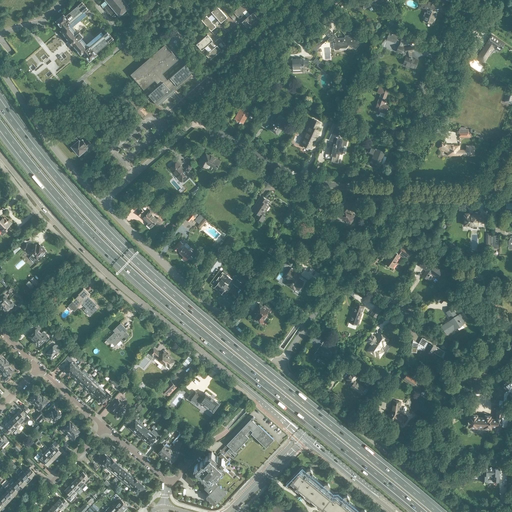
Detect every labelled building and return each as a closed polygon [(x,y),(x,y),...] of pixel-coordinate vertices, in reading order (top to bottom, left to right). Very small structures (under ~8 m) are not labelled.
[(105,0),(101,4),(103,7),(104,7),(111,16),(113,19),(119,15),(120,14),(121,15),(124,14),(127,12),(127,11),(128,9),(128,8),(129,7),(134,2),(132,0),(105,0)] [(426,13),(425,15),(424,20),(432,23),(435,13),(432,12),(433,10),(435,5),(423,0),(421,0),(420,4),(428,7),(426,13)] [(87,9),(88,8),(82,1),(77,5),(65,16),(64,14),(56,20),(61,26),(61,25),(63,28),(61,30),(64,34),(69,40),(68,40),(69,41),(71,43),(71,44),(72,44),(73,45),(75,48),(81,54),(82,53),(84,52),(86,54),(85,55),(90,60),(97,54),(96,53),(109,42),(110,42),(110,41),(113,39),(114,38),(113,37),(113,38),(112,37),(113,37),(112,36),(109,33),(109,32),(108,32),(107,31),(106,31),(106,32),(103,34),(101,31),(87,43),(82,37),(83,36),(79,31),(77,32),(72,26),(87,14),(84,11),(87,9)] [(237,17),(240,15),(245,20),(242,23),(247,28),(258,18),(253,13),(247,18),(243,13),(248,7),(244,2),(233,12),(237,17)] [(212,22),(206,16),(201,20),(211,31),(216,27),(214,24),(219,19),(222,22),(227,17),(217,6),(212,11),(217,17),(212,22)] [(214,48),(209,42),(212,40),(207,34),(196,44),(201,49),(207,44),(212,50),(206,55),(210,60),(221,50),(217,45),(214,48)] [(334,34),(327,40),(329,42),(330,41),(331,41),(332,41),(333,42),(333,49),(335,50),(338,50),(340,48),(347,47),(348,46),(348,45),(348,44),(350,44),(355,49),(361,43),(353,36),(348,37),(348,36),(345,36),(345,37),(337,38),(334,34)] [(491,36),(486,42),(487,43),(477,59),(483,62),(494,46),(500,51),(505,44),(499,40),(499,41),(491,36)] [(399,46),(397,51),(401,53),(402,52),(403,53),(403,55),(406,56),(403,64),(415,68),(418,61),(414,59),(413,60),(412,59),(412,57),(411,57),(410,51),(413,51),(413,47),(404,48),(403,48),(403,47),(405,43),(401,41),(401,42),(399,46)] [(315,54),(318,51),(316,49),(321,45),(319,42),(311,48),(315,54)] [(176,90),(193,75),(185,66),(168,80),(162,73),(179,59),(165,44),(147,60),(148,61),(132,76),(135,79),(134,81),(137,81),(144,89),(155,80),(159,85),(148,95),(158,106),(158,105),(157,103),(174,88),(176,90)] [(316,57),(313,61),(317,64),(316,67),(320,70),(322,68),(323,66),(322,66),(320,64),(322,61),(316,57)] [(309,66),(308,59),(303,60),(303,59),(299,59),(296,59),(292,59),(292,65),(287,65),(287,70),(292,70),(292,72),(302,72),(303,71),(303,70),(303,66),(309,66)] [(482,73),(485,68),(475,61),(472,66),(482,73)] [(384,100),(388,90),(382,88),(380,93),(381,93),(378,102),(377,102),(374,110),(385,114),(388,106),(384,105),(384,104),(384,102),(385,102),(385,101),(384,100)] [(503,102),(511,105),(511,103),(511,94),(507,92),(503,102)] [(131,100),(139,109),(142,106),(134,98),(131,100)] [(239,111),(238,114),(237,114),(235,118),(234,117),(234,118),(235,119),(237,122),(239,121),(242,122),(248,112),(250,108),(243,104),(242,106),(243,108),(243,109),(240,108),(239,111)] [(283,117),(279,114),(277,118),(274,122),(273,121),(271,124),(272,125),(269,129),(276,133),(284,122),(280,120),(283,117)] [(307,138),(303,147),(307,149),(308,147),(309,148),(310,148),(315,137),(316,138),(320,130),(317,129),(320,122),(313,119),(307,132),(306,132),(304,136),(305,136),(304,137),(307,138)] [(345,140),(346,139),(340,137),(340,136),(339,136),(339,135),(338,136),(337,136),(337,137),(337,136),(339,133),(343,134),(345,130),(341,128),(335,125),(328,140),(334,142),(334,143),(333,143),(333,147),(332,146),(331,149),(332,149),(331,153),(331,154),(331,156),(332,156),(331,161),(338,162),(340,154),(342,154),(344,145),(346,146),(347,140),(345,140)] [(466,129),(466,127),(460,127),(460,129),(459,129),(459,137),(470,137),(470,134),(468,134),(468,129),(466,129)] [(92,144),(87,139),(84,141),(82,139),(80,141),(76,137),(72,140),(74,142),(71,145),(80,156),(87,150),(89,152),(91,150),(91,149),(94,147),(92,144)] [(459,150),(459,146),(453,146),(453,145),(452,145),(451,146),(449,146),(442,142),(439,148),(448,153),(448,151),(451,151),(451,155),(474,155),(474,146),(466,146),(466,150),(459,150)] [(369,146),(367,152),(373,154),(370,162),(379,165),(380,165),(383,156),(383,155),(384,152),(369,146)] [(202,155),(198,163),(206,168),(208,164),(214,167),(216,169),(218,166),(221,161),(209,154),(207,158),(202,155)] [(186,172),(187,170),(188,171),(192,167),(189,163),(184,167),(185,167),(183,169),(177,162),(170,168),(182,182),(189,175),(186,172)] [(270,179),(268,183),(265,181),(262,185),(265,186),(267,183),(272,186),(277,179),(272,175),(270,179)] [(263,215),(269,206),(266,204),(268,201),(264,198),(259,204),(258,204),(257,206),(255,205),(252,210),(258,214),(256,217),(262,221),(265,217),(263,215)] [(324,201),(321,205),(329,211),(332,206),(324,201)] [(351,206),(346,203),(343,208),(343,209),(341,211),(343,212),(340,216),(346,220),(346,221),(346,222),(347,223),(348,223),(349,222),(350,222),(353,218),(352,218),(354,215),(352,214),(353,212),(349,209),(351,206)] [(157,219),(151,214),(152,212),(150,210),(146,214),(141,209),(137,214),(140,216),(141,215),(148,222),(147,224),(151,228),(155,223),(158,226),(162,222),(158,218),(157,219)] [(197,214),(192,210),(185,218),(190,223),(197,214)] [(478,222),(486,222),(487,216),(482,216),(482,218),(478,218),(478,215),(477,215),(477,213),(473,213),(473,215),(469,215),(469,213),(465,213),(465,215),(464,215),(464,225),(472,225),(472,228),(477,229),(477,225),(478,225),(478,222)] [(5,220),(3,218),(0,220),(0,231),(1,233),(2,232),(3,234),(5,233),(8,230),(7,228),(12,224),(9,220),(8,221),(6,219),(5,220)] [(180,241),(173,248),(176,251),(177,250),(183,256),(182,257),(186,260),(192,254),(187,249),(190,246),(186,243),(184,246),(182,245),(183,244),(180,241)] [(275,241),(268,252),(273,255),(280,245),(275,241)] [(47,251),(44,249),(45,247),(43,246),(41,245),(39,242),(32,249),(27,244),(22,248),(25,251),(26,250),(31,255),(30,257),(34,261),(40,255),(41,256),(47,251)] [(400,251),(408,256),(410,253),(402,248),(400,251)] [(390,254),(391,255),(391,256),(390,257),(385,263),(392,268),(396,262),(395,261),(399,255),(393,250),(390,254)] [(305,259),(308,255),(300,251),(299,253),(297,251),(296,253),(294,252),(293,255),(304,262),(305,259)] [(290,254),(288,258),(295,263),(298,259),(290,254)] [(427,269),(426,270),(422,276),(427,279),(431,273),(437,278),(442,271),(423,259),(419,265),(424,269),(425,267),(427,269)] [(303,268),(298,265),(295,270),(291,268),(285,277),(289,279),(286,283),(294,288),(296,285),(300,287),(304,281),(297,276),(299,273),(299,274),(303,268)] [(250,286),(254,280),(243,271),(234,284),(242,290),(247,283),(250,286)] [(212,285),(224,293),(228,287),(226,285),(227,284),(231,278),(225,274),(222,272),(216,280),(212,285)] [(484,286),(472,289),(472,292),(474,291),(475,296),(486,293),(484,286)] [(97,305),(87,296),(89,294),(85,289),(69,305),(75,310),(78,307),(77,306),(82,301),(83,303),(86,307),(84,310),(90,315),(92,313),(97,308),(95,306),(97,305)] [(8,301),(10,299),(5,294),(0,298),(0,308),(0,309),(1,308),(1,307),(8,300),(8,301)] [(16,305),(19,308),(25,302),(23,299),(16,305)] [(11,303),(8,301),(8,300),(1,307),(1,308),(6,313),(9,311),(8,310),(11,307),(13,309),(15,306),(14,304),(12,302),(11,302),(11,303)] [(349,319),(348,321),(357,324),(358,322),(364,306),(356,303),(354,308),(354,310),(353,310),(353,311),(352,310),(349,319)] [(255,313),(255,314),(256,315),(254,318),(256,319),(255,319),(256,320),(256,321),(258,322),(259,322),(261,323),(262,323),(268,315),(266,314),(270,308),(267,306),(265,308),(259,304),(256,308),(258,309),(255,313)] [(462,313),(457,316),(452,308),(446,312),(451,320),(442,326),(444,329),(443,329),(446,334),(456,327),(457,328),(462,324),(467,321),(462,313)] [(380,313),(374,309),(371,314),(376,318),(380,313)] [(107,339),(104,342),(107,344),(109,342),(111,343),(113,342),(116,345),(121,339),(123,341),(125,339),(126,340),(127,338),(130,335),(126,332),(128,330),(121,323),(113,330),(115,332),(107,339)] [(34,341),(41,333),(38,330),(41,328),(37,325),(35,327),(36,328),(33,332),(33,331),(31,333),(30,331),(27,334),(34,341)] [(47,341),(50,338),(43,331),(41,333),(34,341),(33,341),(36,344),(37,344),(39,345),(45,339),(47,341)] [(382,344),(382,345),(384,344),(387,340),(384,338),(384,336),(382,335),(381,335),(379,334),(376,339),(371,335),(368,341),(373,344),(369,350),(369,351),(370,351),(370,352),(371,353),(372,353),(372,354),(373,354),(374,354),(375,354),(379,357),(381,353),(381,351),(378,350),(382,344)] [(431,354),(432,352),(443,358),(445,351),(437,347),(436,348),(435,347),(435,346),(434,346),(434,345),(433,345),(433,344),(432,344),(431,344),(430,344),(429,343),(429,342),(422,338),(418,344),(416,344),(416,342),(413,340),(411,352),(416,353),(417,349),(424,350),(431,354)] [(56,355),(59,352),(60,350),(60,349),(60,348),(60,347),(58,345),(56,345),(55,345),(54,345),(53,346),(47,353),(49,355),(51,358),(55,354),(56,355)] [(319,346),(311,358),(315,361),(319,356),(327,362),(332,353),(325,348),(324,349),(319,346)] [(162,355),(154,347),(147,355),(151,359),(152,358),(162,366),(164,363),(170,368),(175,361),(164,352),(162,355)] [(77,366),(79,365),(75,362),(76,362),(72,358),(68,363),(69,364),(65,369),(67,370),(66,372),(69,375),(70,374),(77,366)] [(0,371),(1,372),(3,371),(9,366),(8,365),(9,365),(7,363),(8,362),(5,359),(0,363),(0,368),(1,369),(0,369),(0,371)] [(70,374),(72,376),(72,377),(74,378),(75,378),(82,371),(79,369),(81,367),(79,365),(77,366),(70,374)] [(9,366),(3,371),(1,372),(5,376),(2,379),(5,382),(11,376),(9,375),(13,370),(9,366)] [(80,383),(87,376),(82,371),(75,378),(76,378),(76,380),(77,381),(78,381),(80,383)] [(362,393),(365,395),(369,389),(363,385),(362,386),(355,381),(355,380),(357,377),(351,373),(346,379),(349,381),(347,384),(350,386),(350,387),(353,388),(361,393),(362,393)] [(87,389),(95,380),(88,374),(87,376),(80,383),(82,384),(82,386),(84,387),(85,387),(87,389)] [(467,420),(467,424),(469,424),(469,427),(476,427),(476,428),(477,428),(477,429),(482,429),(482,428),(483,428),(484,428),(491,429),(491,426),(501,427),(507,427),(508,416),(505,416),(506,411),(504,411),(505,403),(506,403),(507,396),(509,393),(511,396),(511,377),(503,385),(507,391),(504,394),(503,400),(499,400),(498,407),(496,407),(496,414),(495,419),(491,419),(492,416),(490,416),(484,415),(484,418),(481,417),(481,418),(480,418),(480,417),(477,417),(477,415),(471,414),(471,415),(470,415),(469,420),(467,420)] [(115,378),(112,382),(117,386),(120,383),(115,378)] [(92,393),(99,385),(100,384),(95,380),(87,389),(89,390),(89,391),(90,393),(91,393),(92,393)] [(162,389),(168,395),(177,387),(170,380),(162,389)] [(97,398),(103,390),(104,389),(99,385),(92,393),(92,394),(93,396),(94,396),(97,398)] [(124,386),(119,391),(123,395),(128,389),(127,389),(129,387),(126,385),(125,386),(124,386)] [(97,398),(96,399),(99,402),(100,401),(102,403),(107,398),(108,399),(112,395),(107,391),(106,393),(103,390),(97,398)] [(220,402),(208,393),(205,390),(201,395),(195,391),(189,399),(198,405),(200,402),(213,411),(220,402)] [(35,404),(42,397),(37,392),(35,395),(34,394),(28,400),(32,404),(34,406),(35,404)] [(41,408),(47,402),(45,400),(46,399),(43,396),(42,397),(35,404),(38,407),(36,409),(39,412),(33,418),(36,421),(42,415),(43,413),(39,410),(41,408)] [(123,404),(118,399),(110,408),(114,411),(112,412),(118,417),(121,414),(122,415),(123,415),(124,415),(125,414),(126,413),(126,412),(125,411),(124,410),(125,409),(121,407),(123,404)] [(389,416),(394,420),(395,419),(400,424),(402,422),(402,421),(403,420),(405,421),(406,419),(407,418),(407,417),(407,416),(407,415),(406,415),(405,415),(405,414),(404,414),(403,415),(402,415),(399,412),(400,401),(393,400),(392,408),(391,409),(390,412),(391,413),(389,416)] [(144,407),(140,404),(135,411),(138,413),(144,407)] [(27,413),(30,410),(24,405),(21,408),(27,413)] [(23,426),(30,419),(24,414),(24,413),(20,409),(18,411),(13,416),(22,424),(23,426)] [(48,415),(45,418),(48,421),(50,419),(53,422),(53,421),(54,422),(54,421),(55,422),(61,415),(60,414),(60,413),(60,412),(59,410),(57,411),(56,410),(56,411),(55,409),(52,412),(52,411),(51,412),(51,411),(48,415)] [(42,415),(36,421),(39,424),(44,417),(42,415)] [(18,428),(22,424),(13,416),(9,421),(16,427),(16,426),(18,428)] [(258,425),(254,422),(254,421),(253,420),(255,417),(254,416),(227,444),(235,452),(236,451),(249,437),(246,434),(250,429),(253,431),(251,433),(266,447),(274,439),(259,424),(258,425)] [(131,424),(129,427),(131,429),(132,430),(133,431),(134,431),(135,431),(141,423),(143,421),(144,419),(141,417),(138,420),(136,419),(134,421),(133,421),(130,424),(131,424)] [(12,432),(14,429),(16,427),(9,421),(4,425),(6,427),(3,430),(8,435),(11,431),(11,432),(12,432)] [(71,424),(68,421),(67,423),(66,423),(64,426),(63,427),(62,426),(59,430),(63,433),(65,431),(67,434),(74,426),(75,425),(72,423),(71,424)] [(141,423),(135,431),(137,433),(137,434),(138,435),(139,435),(140,435),(146,427),(141,423)] [(196,432),(198,429),(191,424),(187,430),(194,434),(195,432),(196,432)] [(74,426),(67,434),(69,435),(68,436),(72,440),(74,438),(78,434),(77,433),(79,431),(74,426)] [(151,431),(146,427),(140,435),(140,437),(141,438),(142,438),(145,439),(151,431)] [(151,431),(145,439),(145,440),(145,441),(146,442),(147,442),(150,444),(152,442),(153,442),(155,439),(154,439),(154,438),(155,438),(157,440),(161,435),(154,429),(153,429),(151,431)] [(169,436),(173,431),(171,429),(169,432),(169,433),(168,434),(164,438),(167,441),(171,437),(169,436)] [(56,457),(61,452),(57,448),(59,446),(55,441),(50,446),(50,447),(48,449),(50,451),(56,457)] [(181,443),(178,441),(177,442),(176,441),(173,445),(170,448),(164,457),(171,462),(173,459),(174,460),(178,455),(173,451),(174,450),(173,450),(175,448),(177,450),(180,446),(179,445),(180,445),(181,443)] [(173,445),(172,445),(171,444),(169,446),(168,447),(165,445),(161,449),(162,450),(160,453),(164,457),(170,448),(173,445)] [(237,453),(236,451),(235,452),(231,448),(230,448),(227,450),(234,457),(237,453)] [(56,457),(50,451),(48,453),(45,451),(43,453),(44,453),(45,455),(46,455),(52,461),(56,457)] [(229,473),(226,470),(224,468),(226,465),(230,461),(221,453),(217,457),(212,452),(209,452),(209,454),(207,455),(206,457),(204,458),(204,460),(202,460),(201,463),(199,465),(198,463),(195,466),(197,468),(196,468),(196,469),(196,471),(199,472),(199,474),(201,474),(194,482),(187,475),(185,479),(194,487),(203,477),(204,478),(205,479),(207,479),(209,482),(205,487),(210,492),(209,493),(206,496),(207,498),(209,499),(210,501),(212,502),(213,504),(214,504),(215,504),(227,492),(226,490),(234,481),(236,482),(240,478),(237,475),(231,470),(229,473)] [(45,455),(44,453),(37,460),(41,464),(43,462),(47,466),(52,461),(46,455),(45,455)] [(106,467),(112,460),(106,455),(105,454),(102,457),(100,455),(97,458),(101,462),(100,463),(106,467)] [(34,463),(28,457),(26,459),(31,465),(34,463)] [(112,460),(106,467),(106,468),(106,467),(111,471),(117,464),(115,463),(116,461),(113,459),(112,460)] [(117,464),(111,471),(116,475),(122,468),(117,464)] [(29,467),(24,472),(31,478),(35,474),(29,467)] [(495,468),(493,470),(492,468),(489,468),(488,469),(486,468),(482,467),(481,475),(481,478),(481,481),(487,481),(487,477),(489,476),(491,476),(493,477),(493,482),(499,482),(500,468),(495,468)] [(122,468),(116,475),(122,480),(128,473),(122,468)] [(301,470),(291,482),(297,486),(296,488),(323,509),(325,510),(328,511),(330,511),(354,511),(337,497),(333,498),(304,474),(305,473),(301,470)] [(24,472),(20,476),(26,483),(31,478),(24,472)] [(91,480),(94,477),(89,473),(87,475),(83,472),(78,476),(85,483),(86,484),(90,479),(91,480)] [(133,477),(128,473),(122,480),(127,484),(133,477)] [(20,476),(15,481),(22,487),(26,483),(20,476)] [(85,483),(78,476),(74,481),(80,487),(82,484),(83,485),(85,483)] [(127,484),(132,488),(138,481),(135,478),(135,479),(133,477),(127,484)] [(15,481),(11,485),(18,492),(22,487),(15,481)] [(82,488),(80,487),(74,481),(69,485),(76,491),(76,492),(77,493),(82,488)] [(132,488),(138,493),(142,496),(145,492),(142,490),(144,487),(143,486),(138,482),(139,481),(138,481),(132,488)] [(11,485),(7,490),(13,496),(18,492),(11,485)] [(72,503),(77,497),(74,495),(76,492),(76,491),(69,485),(65,490),(68,493),(65,496),(72,503)] [(13,496),(7,490),(5,488),(1,493),(2,494),(9,501),(13,496)] [(2,494),(0,496),(0,500),(5,505),(9,501),(2,494)] [(118,501),(116,504),(123,511),(126,508),(128,506),(119,497),(116,499),(118,501)] [(60,499),(55,503),(61,509),(63,511),(70,504),(64,499),(62,501),(60,499)] [(58,511),(61,509),(55,503),(50,508),(54,511),(58,511)] [(79,511),(80,511),(83,511),(89,506),(86,503),(79,511)]
